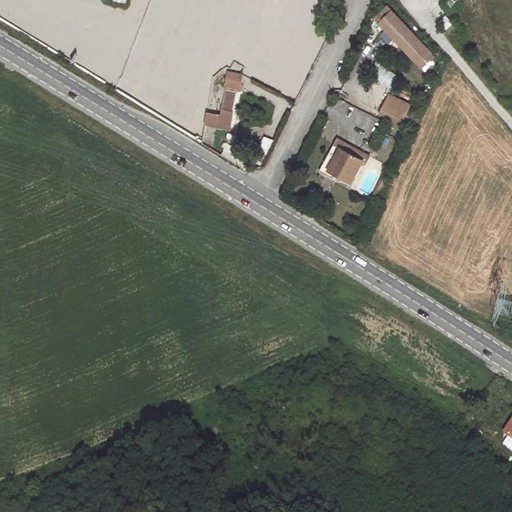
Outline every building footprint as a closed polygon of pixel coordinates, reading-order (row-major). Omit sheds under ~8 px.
[(433,55),(387,7),(375,18),(421,67),(433,55)] [(243,74),(227,71),(224,88),(237,91),(243,74)] [(232,109),(237,91),(225,89),(222,107),(232,109)] [(410,105),(389,95),(381,113),(392,118),(403,124),(404,121),(406,117),(407,115),(405,114),(410,105)] [(232,109),(222,107),(220,115),(206,112),(204,125),(230,130),(233,110),(232,109)] [(403,124),(392,118),(389,123),(400,128),(403,124)] [(383,121),(371,144),(377,147),(389,124),(383,121)] [(236,134),(227,132),(225,143),(223,142),(221,146),(224,147),(223,149),(224,150),(231,153),(231,152),(233,147),(236,134)] [(365,165),(370,156),(337,138),(319,171),(340,182),(342,178),(351,183),(361,163),(365,165)] [(220,155),(244,169),(248,163),(231,152),(231,153),(224,150),(220,155)] [(383,177),(379,186),(384,189),(388,179),(383,177)] [(379,186),(375,194),(380,197),(384,189),(379,186)] [(317,216),(327,199),(318,194),(309,210),(317,216)]
